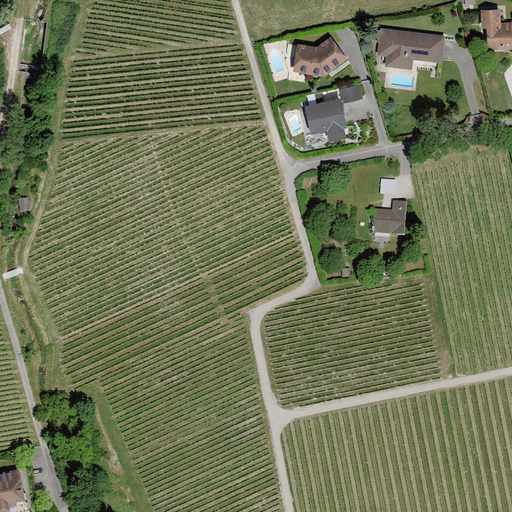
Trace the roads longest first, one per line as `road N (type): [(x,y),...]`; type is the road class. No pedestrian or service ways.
road 1 (track): [(290,511),(253,314),(315,284),(235,0)]
road 2 (track): [(272,419),(511,370)]
road 3 (track): [(66,511),(0,288)]
road 4 (residential): [(511,124),(288,168)]
